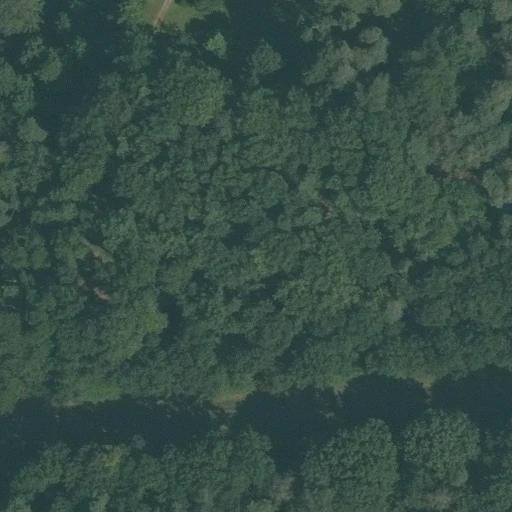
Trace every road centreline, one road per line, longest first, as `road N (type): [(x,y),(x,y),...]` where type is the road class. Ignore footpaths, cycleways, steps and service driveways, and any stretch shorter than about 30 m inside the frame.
road 1 (track): [(0,1),(511,207)]
road 2 (track): [(37,285),(196,0)]
